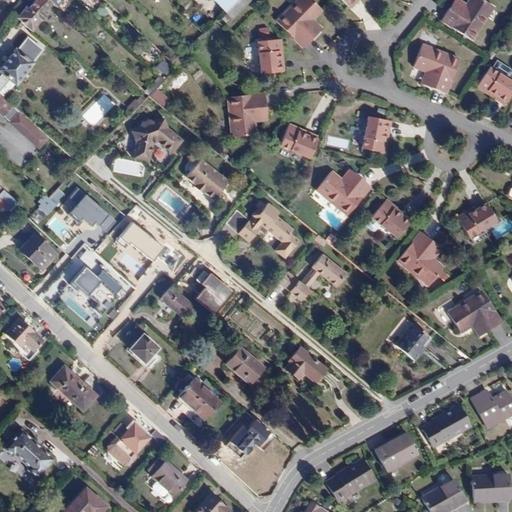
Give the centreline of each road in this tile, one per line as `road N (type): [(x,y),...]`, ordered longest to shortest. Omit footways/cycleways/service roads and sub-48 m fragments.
road 1 (residential): [(259,511),(0,276)]
road 2 (residential): [(511,349),(310,461),(273,511)]
